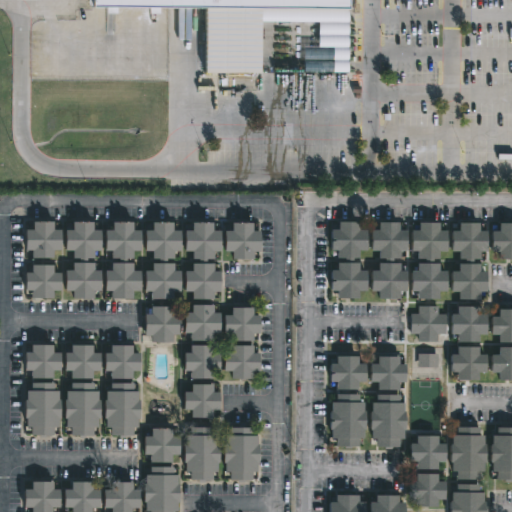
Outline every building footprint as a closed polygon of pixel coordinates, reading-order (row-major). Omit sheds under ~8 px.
[(345,0),(345,6),(347,6),(346,71),(301,71),(302,46),(316,46),(317,21),(257,20),(257,71),(202,70),(203,6),(88,5),(88,0),(345,0)] [(51,221),(51,229),(58,229),(58,249),(50,249),(50,257),(29,257),(29,249),(22,249),(22,229),(29,229),(30,220),(51,221)] [(90,221),(90,229),(98,229),(98,250),(92,250),(92,257),(84,257),(84,260),(76,260),(76,258),(70,258),(70,250),(62,250),(62,229),(70,229),(70,221),(90,221)] [(130,222),(130,229),(138,229),(138,250),(130,250),(130,257),(124,257),(124,260),(116,260),(116,257),(110,258),(110,250),(102,250),(102,229),(110,229),(110,221),(130,221),(130,222)] [(170,223),(170,230),(177,230),(177,250),(171,250),(171,258),(164,258),(164,260),(156,260),(156,258),(149,258),(149,250),(141,250),(141,229),(149,229),(149,221),(170,221),(170,223)] [(210,223),(210,230),(217,230),(218,250),(211,250),(211,258),(204,258),(204,261),(196,261),(196,258),(190,258),(189,250),(181,250),(181,230),(189,230),(189,221),(210,221),(210,223)] [(356,222),(356,229),(364,229),(364,249),(356,249),(356,257),(350,257),(350,260),(342,259),(342,257),(335,257),(335,250),(328,250),(328,240),(331,240),(331,238),(329,238),(329,229),(336,229),(336,221),(356,221),(356,222)] [(397,222),(397,230),(404,230),(404,250),(397,250),(397,258),(391,258),(391,261),(382,260),(382,258),(376,258),(376,250),(368,250),(369,229),(376,229),(376,221),(397,222)] [(437,222),(437,230),(445,230),(444,250),(436,250),(436,258),(431,258),(431,262),(422,261),(422,258),(416,258),(416,250),(409,250),(409,230),(417,230),(417,221),(437,222)] [(250,223),(250,230),(257,230),(257,251),(251,251),(251,258),(230,258),(230,251),(221,251),(221,230),(229,230),(229,222),(250,222),(250,223)] [(477,222),(477,230),(485,230),(485,251),(479,250),(478,258),(471,258),(471,261),(463,261),(463,258),(457,258),(457,251),(449,251),(449,229),(457,230),(457,222),(477,222)] [(511,222),(511,259),(499,259),(499,249),(489,248),(490,230),(497,230),(498,222),(511,222)] [(92,263),(92,270),(98,270),(98,291),(91,291),(91,298),(71,298),(71,290),(62,290),(62,270),(69,269),(69,262),(92,262),(92,263)] [(130,263),(131,270),(138,270),(138,291),(130,291),(130,298),(109,298),(109,290),(102,291),(102,270),(108,270),(108,262),(130,263)] [(171,263),(171,270),(177,270),(177,291),(168,291),(168,298),(148,298),(148,290),(141,290),(141,270),(149,270),(149,262),(171,263)] [(363,269),(363,290),(356,290),(356,298),(335,298),(335,290),(328,290),(328,281),(331,281),(331,278),(328,278),(328,269),(335,269),(335,262),(356,262),(356,269),(363,269)] [(398,263),(398,270),(404,270),(403,296),(398,295),(398,298),(376,298),(376,290),(368,290),(369,270),(376,270),(376,262),(398,263)] [(211,263),(211,271),(218,271),(217,291),(211,291),(211,298),(189,298),(190,291),(181,291),(181,270),(189,270),(189,263),(211,263)] [(437,263),(437,271),(444,271),(444,291),(437,291),(437,298),(415,298),(415,290),(408,290),(408,270),(415,270),(415,263),(437,263)] [(479,263),(479,270),(484,270),(484,291),(478,291),(477,298),(457,298),(457,291),(449,291),(449,271),(456,271),(456,263),(479,263)] [(50,264),(50,272),(58,272),(58,290),(50,289),(50,297),(29,297),(29,290),(22,290),(22,272),(29,272),(29,264),(50,264)] [(211,304),(211,312),(217,312),(217,333),(210,333),(210,340),(188,340),(188,332),(181,332),(181,312),(189,312),(189,304),(211,304)] [(170,306),(170,313),(176,313),(176,334),(170,334),(170,342),(148,342),(148,335),(141,335),(141,313),(148,313),(148,305),(170,306)] [(476,305),(477,313),(483,313),(484,334),(476,334),(476,341),(455,342),(455,333),(449,334),(449,313),(455,313),(455,306),(476,305)] [(437,306),(437,314),(445,315),(445,334),(437,334),(437,342),(417,341),(417,334),(408,333),(409,313),(416,313),(417,306),(437,306)] [(250,307),(250,315),(257,315),(257,333),(250,333),(250,340),(229,340),(229,332),(221,332),(221,315),(229,315),(229,307),(250,307)] [(511,308),(511,342),(496,342),(496,334),(488,334),(489,316),(496,316),(496,308),(511,308)] [(50,345),(50,352),(57,352),(57,370),(50,370),(50,378),(28,378),(28,370),(21,370),(21,352),(28,352),(28,344),(50,345)] [(90,345),(90,352),(97,352),(96,371),(90,371),(90,378),(68,378),(68,370),(61,370),(61,352),(67,352),(67,344),(90,345)] [(129,345),(129,352),(137,352),(137,371),(129,371),(129,378),(108,378),(108,371),(101,371),(101,352),(107,352),(107,345),(129,345)] [(210,345),(210,352),(217,352),(217,371),(210,371),(210,378),(188,378),(188,371),(181,371),(181,352),(187,352),(187,345),(210,345)] [(250,345),(250,352),(257,352),(257,370),(250,370),(250,378),(228,378),(228,370),(221,370),(221,352),(229,352),(229,345),(250,345)] [(476,346),(476,354),(484,354),(484,372),(476,372),(476,379),(455,379),(455,372),(448,372),(449,354),(455,354),(455,346),(476,346)] [(511,346),(511,380),(497,380),(497,371),(488,371),(489,354),(496,354),(496,346),(511,346)] [(356,356),(356,363),(363,363),(363,381),(355,381),(355,389),(334,389),(334,381),(327,381),(327,373),(330,373),(330,371),(327,371),(327,364),(334,364),(334,356),(356,356)] [(396,356),(396,364),(403,364),(403,381),(396,381),(396,389),(375,389),(375,380),(368,380),(368,364),(375,364),(375,356),(396,356)] [(56,390),(55,399),(58,399),(57,421),(50,421),(50,435),(28,435),(28,427),(23,427),(23,418),(20,418),(21,399),(22,399),(23,390),(28,390),(28,382),(50,383),(50,390),(56,390)] [(95,391),(95,400),(97,400),(97,418),(95,418),(95,427),(91,427),(91,435),(68,434),(68,427),(63,427),(63,418),(61,418),(61,399),(63,399),(63,391),(68,391),(68,382),(90,383),(90,390),(95,391)] [(131,382),(131,391),(135,391),(135,400),(137,400),(137,418),(135,418),(136,432),(131,432),(131,435),(107,435),(107,427),(102,427),(102,418),(101,418),(101,400),(103,400),(103,391),(107,391),(107,382),(131,382)] [(210,384),(210,391),(216,391),(216,410),(210,410),(210,417),(187,417),(187,410),(181,410),(181,392),(188,391),(188,384),(210,384)] [(356,394),(356,402),(361,402),(361,411),(362,411),(362,429),(359,429),(359,438),(357,438),(357,445),(334,445),(334,438),(329,438),(329,429),(327,429),(327,421),(330,421),(330,419),(327,419),(329,402),(334,402),(334,394),(356,394)] [(396,394),(396,402),(402,402),(402,413),(403,413),(402,439),(396,438),(396,446),(374,446),(374,439),(371,439),(371,429),(368,429),(369,402),(373,402),(373,394),(396,394)] [(210,427),(210,435),(215,435),(215,444),(216,444),(216,462),(214,462),(214,472),(210,472),(210,481),(193,482),(193,480),(187,480),(187,471),(183,471),(183,463),(181,463),(182,434),(187,434),(187,427),(210,427)] [(249,427),(249,436),(255,436),(255,444),(256,444),(256,462),(254,462),(254,472),(250,472),(250,480),(242,480),(242,482),(227,480),(227,472),(223,471),(223,463),(220,462),(220,444),(222,444),(222,435),(227,435),(227,427),(249,427)] [(477,427),(477,435),(482,435),(482,445),(484,445),(483,462),(482,462),(481,471),(477,471),(477,479),(454,479),(454,471),(449,471),(449,462),(447,462),(449,435),(454,435),(454,427),(477,427)] [(511,427),(511,480),(495,480),(495,471),(490,471),(490,462),(488,462),(488,444),(490,444),(490,435),(494,435),(494,427),(511,427)] [(169,428),(169,436),(176,436),(176,454),(166,454),(166,463),(147,462),(147,455),(140,455),(141,436),(148,436),(148,428),(169,428)] [(435,436),(435,443),(443,443),(443,461),(435,461),(435,469),(414,469),(414,461),(408,461),(408,443),(414,443),(414,436),(435,436)] [(170,467),(170,475),(174,475),(174,483),(176,483),(174,511),(170,511),(147,511),(142,511),(143,502),(140,502),(140,483),(142,483),(142,474),(147,475),(147,466),(170,467)] [(435,474),(435,482),(443,482),(443,499),(434,499),(434,506),(414,506),(414,499),(407,499),(407,481),(414,481),(414,473),(435,474)] [(50,482),(50,489),(56,489),(55,507),(49,507),(49,511),(28,511),(28,508),(20,508),(20,489),(28,489),(28,481),(50,482)] [(90,482),(90,489),(95,489),(95,508),(89,508),(88,511),(68,511),(68,508),(60,508),(60,489),(68,489),(68,482),(90,482)] [(130,482),(130,489),(135,490),(135,508),(129,508),(128,511),(108,511),(108,508),(100,508),(100,489),(108,490),(108,482),(130,482)] [(481,492),(481,501),(483,501),(482,511),(447,511),(449,492),(454,492),(454,484),(477,485),(476,492),(481,492)] [(356,501),(362,502),(362,511),(326,511),(326,502),(333,502),(333,495),(356,495),(356,501)] [(396,502),(402,502),(402,511),(367,511),(367,502),(374,502),(374,495),(396,496),(396,502)]
